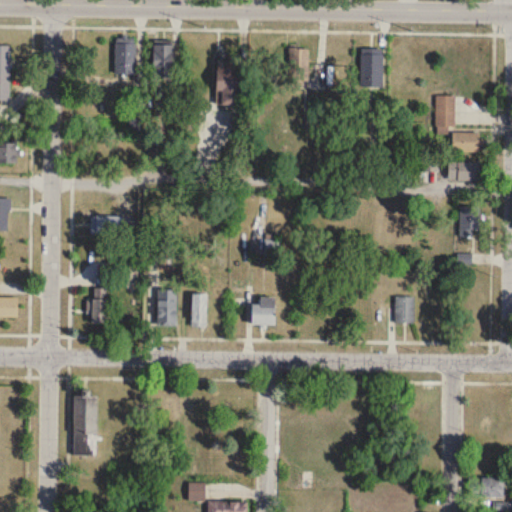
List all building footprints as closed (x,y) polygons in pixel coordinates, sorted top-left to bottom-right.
[(135,42),(116,42),(116,73),(135,73),(135,42)] [(173,43),(153,43),(153,77),(173,77),(173,43)] [(309,48),(286,48),(286,81),(308,81),(309,48)] [(382,53),(359,53),(359,87),(382,87),(382,53)] [(216,105),(238,105),(238,60),(216,60),(216,105)] [(436,124),(454,124),(454,96),(436,96),(436,124)] [(453,151),(479,151),(479,132),(453,132),(453,151)] [(18,142),(0,142),(0,163),(18,163),(18,142)] [(478,179),(478,161),(448,161),(448,179),(478,179)] [(0,230),(9,231),(9,198),(0,198),(0,230)] [(459,206),(459,236),(472,236),(472,229),(480,229),(480,206),(459,206)] [(120,225),(96,225),(96,236),(120,236),(120,225)] [(90,323),(106,323),(106,288),(90,288),(90,323)] [(176,290),(156,290),(156,325),(176,325),(176,290)] [(192,325),(206,325),(206,293),(192,293),(192,325)] [(0,317),(17,317),(17,297),(0,297),(0,317)] [(252,325),(274,325),(274,297),(259,297),(259,304),(252,304),(252,325)] [(414,323),(414,297),(395,297),(395,323),(414,323)] [(194,427),(211,427),(211,393),(194,393),(194,427)] [(97,394),(73,394),(73,455),(96,455),(97,394)] [(188,473),(201,473),(201,456),(188,456),(188,473)] [(468,496),(504,496),(504,477),(468,477),(468,496)] [(205,483),(189,483),(189,503),(205,503),(205,483)] [(246,511),(247,502),(207,502),(207,511),(246,511)]
